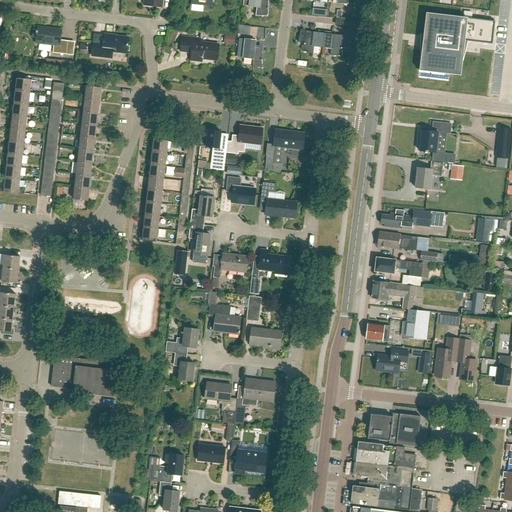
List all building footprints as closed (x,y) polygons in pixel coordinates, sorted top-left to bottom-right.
[(268,16),(268,0),(249,0),(249,7),(260,7),(259,16),(268,16)] [(426,13),(419,71),(460,76),(465,41),(492,44),(495,22),(426,13)] [(60,42),(61,30),(38,27),(37,31),(36,31),(36,33),(37,34),(36,43),(54,45),(53,53),(67,55),(68,43),(60,42)] [(323,48),(324,34),(314,33),(313,35),(300,32),(298,43),(304,43),(303,44),(304,44),(302,51),(313,54),(314,47),(323,48)] [(324,34),(323,48),(332,49),(331,56),(342,56),(342,49),(343,48),(348,49),(349,38),(336,38),(336,35),(324,34)] [(128,44),(127,44),(128,38),(103,35),(102,44),(93,43),(92,56),(111,58),(112,52),(126,54),(127,46),(128,46),(128,44)] [(227,35),(226,45),(234,45),(235,36),(227,35)] [(217,60),(219,45),(200,43),(201,39),(181,37),(180,51),(191,52),(190,60),(203,62),(203,58),(217,60)] [(262,68),(262,48),(255,48),(256,40),(245,40),(243,59),(253,59),(253,68),(262,68)] [(486,59),(474,57),(473,67),(485,69),(486,59)] [(15,91),(30,93),(32,80),(17,78),(15,91)] [(85,99),(99,101),(101,88),(86,86),(85,99)] [(29,106),(30,93),(15,91),(14,104),(29,106)] [(98,114),(99,101),(85,99),(83,112),(98,114)] [(27,118),(29,106),(14,104),(12,116),(27,118)] [(97,126),(98,114),(83,112),(82,124),(97,126)] [(26,131),(27,118),(12,116),(11,129),(26,131)] [(450,132),(451,124),(433,122),(432,133),(421,132),(419,152),(436,153),(438,131),(450,132)] [(95,139),(97,126),(82,124),(80,137),(95,139)] [(227,144),(227,147),(226,153),(238,155),(239,152),(244,153),(245,143),(261,145),(262,129),(240,126),(239,137),(232,136),(231,144),(227,144)] [(24,143),(26,131),(11,129),(9,141),(24,143)] [(225,158),(226,153),(227,147),(219,146),(221,132),(208,131),(206,147),(213,148),(211,170),(224,171),(225,158)] [(303,150),(305,134),(275,131),(274,145),(267,144),(266,156),(267,156),(265,170),(280,172),(281,164),(274,163),(276,147),(303,150)] [(94,151),(95,139),(80,137),(79,149),(94,151)] [(152,153),(167,154),(168,142),(153,140),(152,153)] [(23,156),(24,143),(9,141),(8,154),(23,156)] [(499,144),(498,152),(508,153),(509,145),(499,144)] [(92,164),(94,151),(79,149),(77,162),(92,164)] [(165,167),(167,154),(152,153),(150,165),(165,167)] [(21,168),(23,156),(8,154),(6,166),(21,168)] [(91,176),(92,164),(77,162),(76,174),(91,176)] [(441,178),(443,163),(431,162),(430,170),(417,168),(415,189),(430,190),(431,177),(441,178)] [(164,179),(165,167),(150,165),(149,178),(164,179)] [(20,181),(21,168),(6,166),(5,179),(20,181)] [(452,166),(451,173),(463,174),(463,167),(452,166)] [(176,169),(175,177),(183,178),(184,170),(176,169)] [(89,189),(91,176),(76,174),(74,187),(89,189)] [(162,192),(164,179),(149,178),(147,190),(162,192)] [(254,206),(256,190),(240,188),(241,179),(228,178),(226,192),(232,193),(231,203),(254,206)] [(19,188),(20,181),(5,179),(4,192),(3,192),(24,194),(25,189),(19,188)] [(262,183),(261,197),(267,198),(268,193),(275,194),(276,185),(262,183)] [(88,202),(89,189),(74,187),(73,200),(88,202)] [(161,204),(162,192),(147,190),(146,203),(161,204)] [(191,224),(204,226),(205,217),(212,218),(214,198),(200,197),(199,211),(192,210),(190,224),(191,224)] [(265,215),(295,219),(297,203),(267,200),(265,215)] [(159,217),(161,204),(146,203),(144,215),(159,217)] [(403,217),(403,212),(396,211),(396,215),(390,214),(390,217),(381,216),(380,224),(384,224),(384,227),(401,229),(401,224),(412,225),(429,227),(431,214),(413,212),(412,218),(403,217)] [(158,229),(159,217),(144,215),(143,228),(158,229)] [(478,218),(477,231),(490,232),(492,220),(478,218)] [(500,220),(499,228),(506,229),(507,221),(500,220)] [(203,234),(204,226),(191,224),(189,240),(196,240),(194,255),(207,256),(210,235),(203,234)] [(156,242),(158,229),(143,228),(141,241),(156,242)] [(416,246),(417,239),(400,237),(400,236),(379,233),(378,241),(377,247),(398,249),(415,251),(416,246)] [(502,256),(503,246),(495,245),(494,254),(502,256)] [(268,251),(261,250),(259,269),(274,271),(274,274),(288,276),(290,257),(281,256),(280,258),(267,257),(268,251)] [(176,263),(186,264),(187,252),(177,251),(176,263)] [(437,262),(438,253),(421,251),(420,260),(437,262)] [(221,266),(215,265),(213,278),(220,279),(221,270),(246,273),(248,257),(223,254),(221,266)] [(0,270),(3,271),(3,269),(18,271),(20,258),(5,256),(4,256),(3,266),(0,265),(0,270)] [(421,278),(423,265),(395,261),(376,259),(374,272),(393,275),(394,268),(407,270),(410,270),(409,276),(421,278)] [(17,283),(18,271),(3,269),(3,271),(2,279),(0,278),(0,283),(1,284),(2,284),(2,282),(17,284),(17,283)] [(259,269),(253,269),(250,295),(258,296),(260,281),(258,280),(259,269)] [(412,310),(415,288),(373,282),(371,298),(382,300),(381,301),(388,302),(389,296),(404,298),(402,309),(412,310)] [(218,301),(218,291),(209,291),(209,301),(218,301)] [(0,306),(14,308),(15,295),(16,295),(0,292),(0,293),(0,294),(0,296),(0,306)] [(473,293),(471,310),(461,309),(460,316),(470,317),(480,318),(483,294),(473,293)] [(261,298),(249,296),(248,303),(246,321),(253,322),(255,309),(260,310),(261,298)] [(229,316),(230,307),(210,305),(208,316),(215,317),(214,331),(238,334),(240,318),(229,316)] [(0,319),(12,321),(14,308),(0,306),(0,319)] [(426,340),(429,313),(408,310),(406,325),(404,325),(403,338),(426,340)] [(460,318),(450,317),(449,325),(459,326),(460,318)] [(0,332),(11,334),(12,321),(0,319),(0,332)] [(387,343),(389,327),(368,324),(366,340),(387,343)] [(175,353),(187,354),(188,347),(197,348),(199,330),(185,329),(184,339),(177,338),(177,343),(166,342),(165,352),(175,353)] [(279,348),(281,332),(252,329),(250,344),(279,348)] [(450,362),(457,363),(459,340),(449,338),(447,350),(439,349),(435,377),(448,379),(450,362)] [(459,340),(457,363),(462,363),(460,380),(473,382),(476,361),(468,360),(470,341),(459,340)] [(406,362),(408,352),(392,350),(391,357),(378,355),(378,359),(377,359),(377,361),(376,371),(398,373),(400,361),(406,362)] [(432,353),(420,352),(417,373),(429,374),(432,353)] [(186,363),(187,354),(175,353),(174,364),(181,365),(179,380),(193,381),(195,364),(186,363)] [(509,386),(511,370),(510,370),(511,358),(500,356),(496,384),(509,386)] [(116,397),(119,372),(120,365),(65,358),(55,357),(51,387),(73,390),(73,392),(116,397)] [(257,382),(257,381),(246,379),(244,399),(245,396),(259,398),(259,400),(257,399),(257,400),(273,402),(273,403),(276,383),(261,381),(261,382),(257,382)] [(222,421),(226,421),(234,422),(237,400),(237,399),(230,398),(231,386),(207,383),(205,398),(219,400),(218,404),(222,404),(221,411),(224,411),(222,421)] [(237,400),(234,422),(243,423),(244,413),(242,413),(243,401),(237,400)] [(389,442),(389,443),(417,446),(420,417),(392,414),(392,417),(371,415),(368,439),(389,442)] [(221,432),(222,425),(211,424),(211,431),(221,432)] [(265,474),(268,453),(238,449),(239,442),(233,441),(230,463),(236,464),(235,473),(241,474),(242,471),(265,474)] [(356,462),(368,464),(387,466),(389,452),(383,451),(383,445),(358,442),(356,462)] [(223,464),(225,448),(200,445),(198,461),(223,464)] [(389,452),(387,466),(414,469),(416,455),(404,454),(404,448),(383,445),(383,451),(389,452)] [(147,480),(161,482),(172,483),(172,481),(173,474),(181,475),(184,455),(170,454),(168,467),(149,464),(147,480)] [(414,469),(387,466),(368,464),(356,462),(354,476),(368,478),(367,484),(412,489),(414,469)] [(511,472),(511,473),(508,472),(503,472),(502,478),(507,479),(506,486),(511,486),(511,472)] [(177,511),(180,492),(171,491),(172,483),(161,482),(159,496),(165,497),(163,510),(168,511),(177,511)] [(409,510),(412,489),(367,484),(366,488),(353,486),(351,504),(394,509),(394,508),(409,510)] [(511,501),(511,486),(506,486),(505,494),(501,493),(500,499),(504,500),(511,501)] [(100,509),(101,496),(59,492),(58,504),(93,508),(100,509)] [(436,511),(437,499),(428,498),(427,510),(436,511)]
